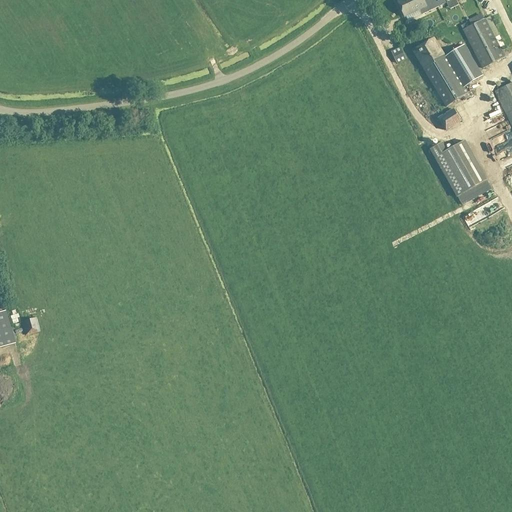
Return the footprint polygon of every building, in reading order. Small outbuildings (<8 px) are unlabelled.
[(433,10),(428,0),(401,0),(397,2),(404,18),(419,10),(422,16),(433,10)] [(428,0),(433,10),(449,2),(447,0),(428,0)] [(485,20),(463,31),(482,69),(504,59),(485,20)] [(445,58),(434,39),(413,51),(446,107),(467,95),(463,88),(445,58)] [(483,77),(464,46),(445,58),(463,88),(483,77)] [(396,64),(406,60),(400,48),(391,53),(396,64)] [(511,84),(495,93),(511,127),(511,84)] [(453,109),(437,119),(446,132),(461,122),(453,109)] [(487,139),(493,137),(488,124),(481,126),(487,139)] [(0,348),(15,344),(5,312),(0,297),(0,348)] [(27,317),(29,329),(42,327),(40,315),(27,317)]
